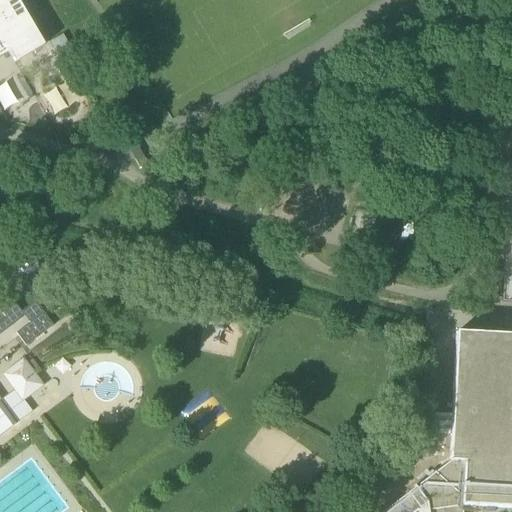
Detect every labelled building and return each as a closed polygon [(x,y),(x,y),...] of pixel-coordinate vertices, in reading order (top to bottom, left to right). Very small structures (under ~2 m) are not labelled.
[(0,0),(0,57),(7,54),(13,64),(43,47),(15,0),(0,0)] [(70,49),(62,35),(48,43),(56,57),(70,49)] [(32,95),(22,78),(17,81),(27,98),(32,95)] [(511,144),(500,304),(511,305),(511,144)] [(384,248),(390,224),(378,221),(371,245),(384,248)] [(0,328),(7,323),(10,327),(37,307),(34,302),(20,313),(13,304),(12,306),(0,314),(4,319),(0,322),(0,328)] [(51,327),(42,314),(29,324),(15,334),(24,347),(51,327)] [(415,511),(425,505),(426,511),(461,511),(461,506),(511,508),(511,336),(455,333),(449,463),(382,511),(415,511)] [(45,386),(25,359),(3,375),(24,402),(45,386)] [(120,379),(100,388),(109,406),(128,396),(120,379)]
